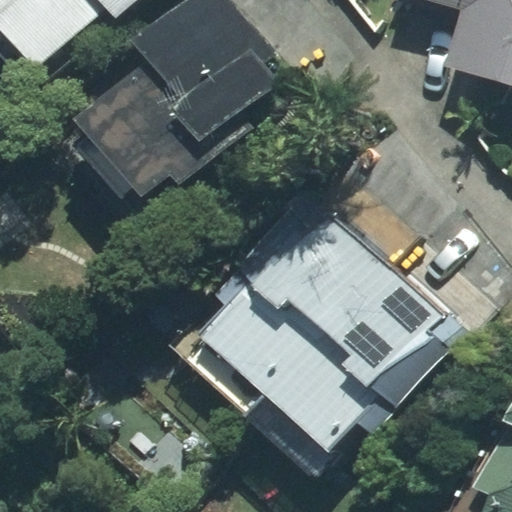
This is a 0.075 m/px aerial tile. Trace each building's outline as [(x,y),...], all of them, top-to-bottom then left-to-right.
[(0,0),(0,61),(31,96),(99,33),(111,46),(161,0),(0,0)] [(217,0),(206,0),(126,65),(142,85),(69,144),(135,226),(165,202),(173,211),(303,106),(217,0)] [(511,0),(395,0),(393,10),(457,28),(440,87),(511,107),(511,0)] [(222,331),(196,360),(324,477),(354,445),(366,456),(463,351),(307,209),(207,317),(222,331)] [(511,511),(511,417),(471,511),(511,511)]
